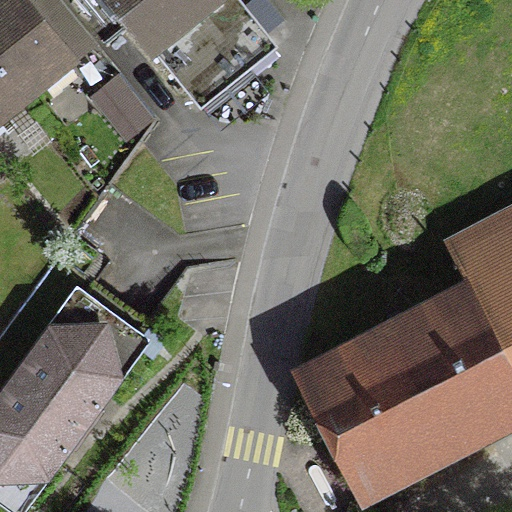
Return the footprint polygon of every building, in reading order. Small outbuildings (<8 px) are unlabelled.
[(0,0),(0,99),(10,92),(16,100),(38,82),(42,89),(88,42),(53,0),(43,0),(27,13),(16,0),(0,0)] [(106,0),(186,97),(263,35),(234,0),(106,0)] [(146,120),(112,77),(92,92),(104,107),(99,110),(111,125),(120,117),(132,131),(146,120)] [(449,298),(299,376),(361,494),(511,415),(511,222),(449,255),(456,269),(439,278),(449,298)] [(131,343),(75,302),(0,403),(0,495),(13,505),(66,437),(87,408),(131,343)]
